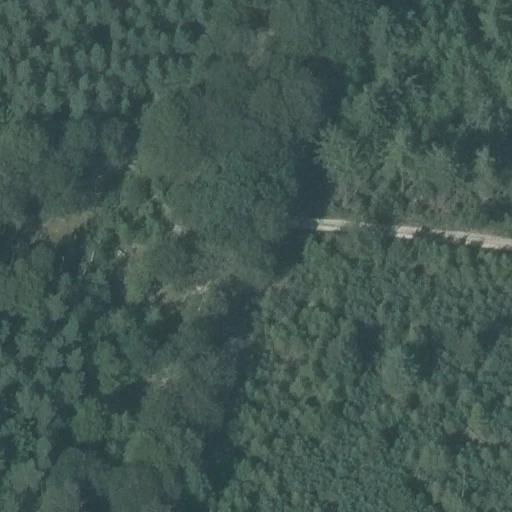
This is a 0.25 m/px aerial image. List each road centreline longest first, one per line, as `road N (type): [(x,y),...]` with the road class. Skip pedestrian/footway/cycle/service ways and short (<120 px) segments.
road 1 (track): [(297,0),(115,511)]
road 2 (track): [(78,511),(259,0)]
road 3 (track): [(511,244),(220,211)]
